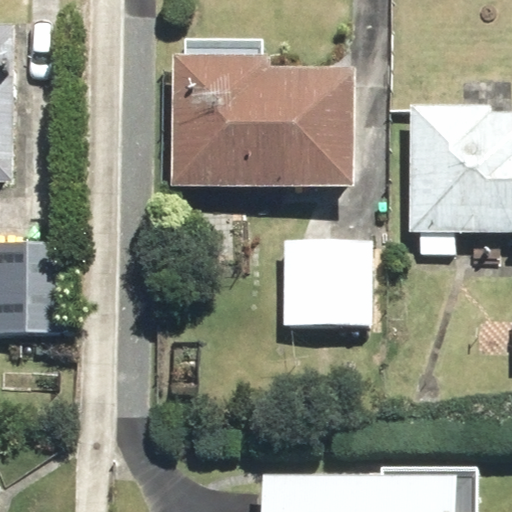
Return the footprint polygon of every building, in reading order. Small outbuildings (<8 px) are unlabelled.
[(0,187),(27,188),(29,28),(0,27),(0,187)] [(182,58),(181,190),(369,191),(370,73),(284,72),(284,59),(270,59),(270,44),(192,44),(192,58),(182,58)] [(417,110),(417,236),(511,236),(511,117),(502,118),(502,110),(417,110)] [(380,330),(382,243),(294,242),(292,328),(380,330)] [(73,247),(0,246),(0,336),(73,337),(73,247)] [(471,511),(472,481),(275,478),(274,511),(471,511)] [(0,511),(10,511),(18,490),(0,484),(0,511)]
